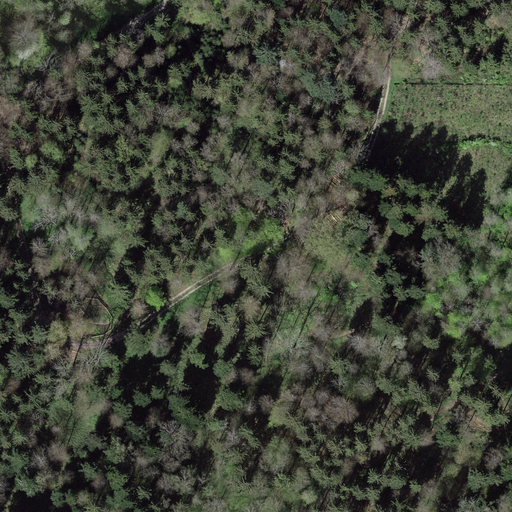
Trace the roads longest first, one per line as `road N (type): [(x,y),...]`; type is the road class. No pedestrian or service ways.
road 1 (track): [(0,150),(46,324),(69,344),(107,343),(321,212),(349,184),(385,94),(391,0)]
road 2 (track): [(300,511),(413,426),(511,368)]
road 3 (track): [(0,107),(169,0)]
